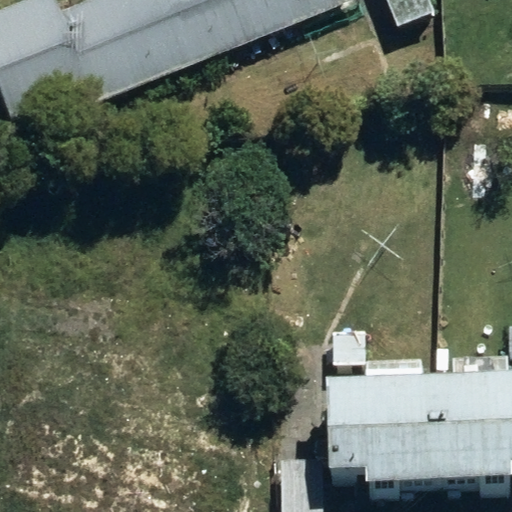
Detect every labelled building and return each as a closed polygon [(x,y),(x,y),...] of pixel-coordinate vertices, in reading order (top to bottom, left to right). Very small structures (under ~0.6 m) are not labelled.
[(56,0),(0,22),(0,90),(22,145),(370,5),(368,0),(112,0),(68,18),(60,0),(56,0)] [(439,0),(389,0),(404,37),(447,20),(439,0)] [(121,293),(38,294),(38,345),(122,345),(121,293)] [(373,392),(338,394),(341,489),(374,487),(374,502),(511,496),(511,364),(448,366),(448,390),(430,390),(429,369),(372,371),(373,392)] [(231,511),(249,450),(37,391),(7,497),(32,504),(29,511),(231,511)] [(331,511),(330,468),(284,470),(285,511),(331,511)]
